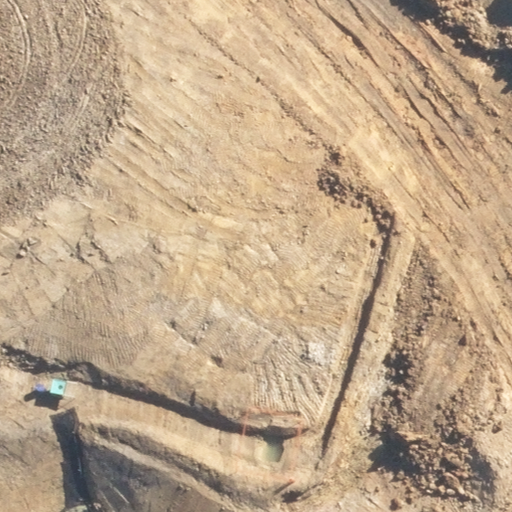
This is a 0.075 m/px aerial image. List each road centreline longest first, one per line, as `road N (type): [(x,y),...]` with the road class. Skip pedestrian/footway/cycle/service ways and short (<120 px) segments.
road 1 (unknown): [(390,0),(511,115)]
road 2 (residential): [(511,378),(451,511)]
